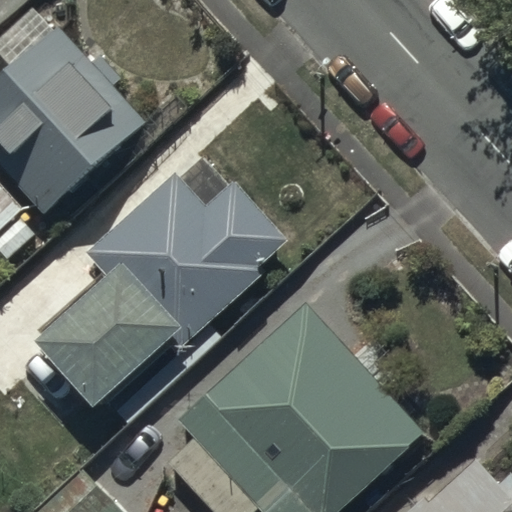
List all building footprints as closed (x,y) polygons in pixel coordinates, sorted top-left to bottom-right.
[(0,58),(15,75),(0,89),(0,171),(52,229),(155,135),(120,97),(127,91),(104,65),(97,72),(38,7),(0,42),(0,58)] [(50,348),(17,377),(61,429),(87,407),(100,422),(191,343),(197,349),(271,285),(261,273),(288,249),(236,188),(232,192),(207,163),(90,264),(105,282),(41,337),(50,348)] [(0,190),(0,259),(8,268),(36,242),(23,227),(29,221),(0,190)] [(201,447),(173,472),(208,511),(360,511),(434,449),(309,306),(178,421),(201,447)] [(511,511),(511,484),(501,494),(478,468),(428,511),(511,511)] [(120,511),(101,493),(81,511),(120,511)]
